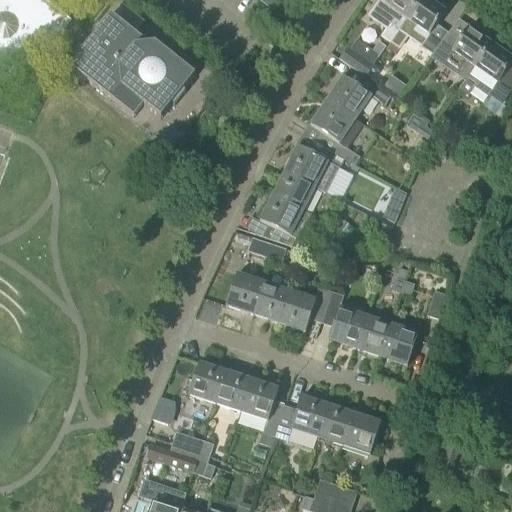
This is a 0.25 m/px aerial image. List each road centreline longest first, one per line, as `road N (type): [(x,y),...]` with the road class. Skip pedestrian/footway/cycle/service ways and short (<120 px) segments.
road 1 (residential): [(389,511),(422,415),(170,320)]
road 2 (residential): [(289,78),(170,320)]
road 3 (residential): [(170,320),(95,511)]
road 4 (residential): [(289,78),(193,0)]
